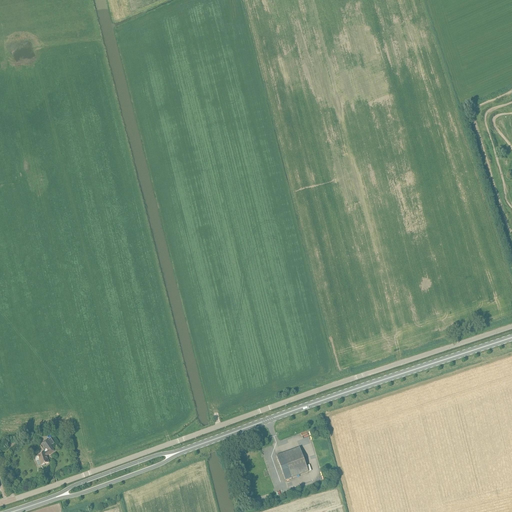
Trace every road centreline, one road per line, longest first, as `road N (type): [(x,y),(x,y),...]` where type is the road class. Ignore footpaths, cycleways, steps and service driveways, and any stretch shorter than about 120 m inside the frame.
road 1 (unclassified): [(0,503),(511,326)]
road 2 (primary): [(181,451),(511,337)]
road 3 (primary): [(55,497),(181,451)]
road 4 (primary): [(181,451),(55,497)]
